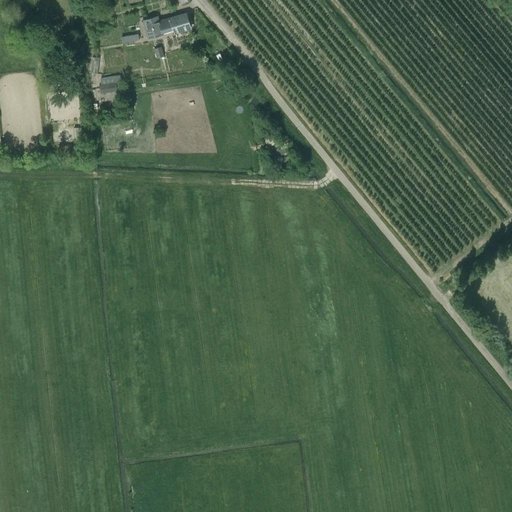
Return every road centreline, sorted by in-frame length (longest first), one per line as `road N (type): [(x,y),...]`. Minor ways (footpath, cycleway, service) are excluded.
road 1 (unclassified): [(198,0),(511,386)]
road 2 (track): [(54,174),(318,186),(337,172)]
